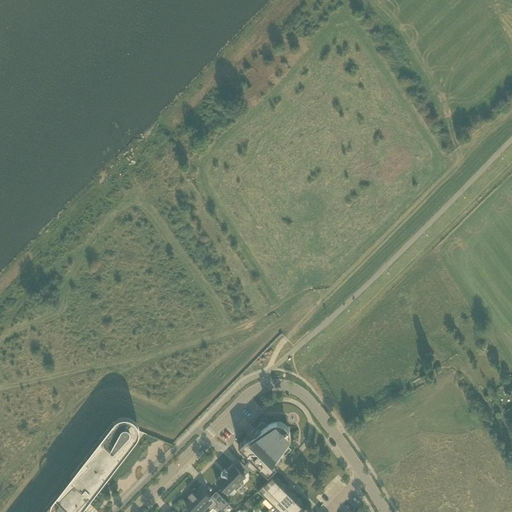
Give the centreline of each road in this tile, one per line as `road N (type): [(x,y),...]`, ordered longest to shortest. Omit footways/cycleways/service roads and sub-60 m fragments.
road 1 (track): [(319,305),(511,115)]
road 2 (residential): [(132,511),(265,386)]
road 3 (residential): [(364,476),(303,394),(265,386)]
